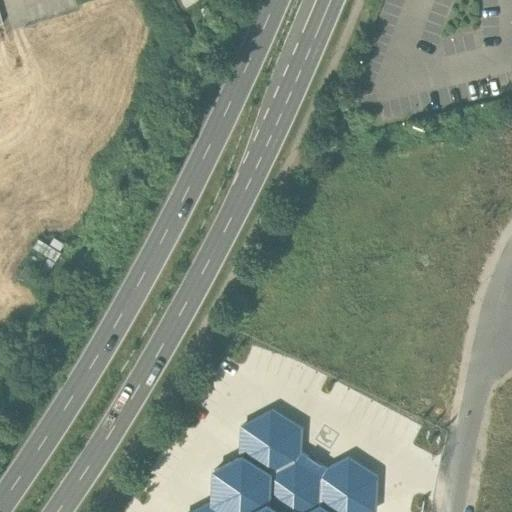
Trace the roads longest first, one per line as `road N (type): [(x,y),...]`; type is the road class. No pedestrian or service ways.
road 1 (primary): [(57,511),(139,390),(219,244),(328,0)]
road 2 (primary): [(277,0),(168,234),(0,504)]
road 3 (residential): [(454,511),(490,340),(511,315)]
